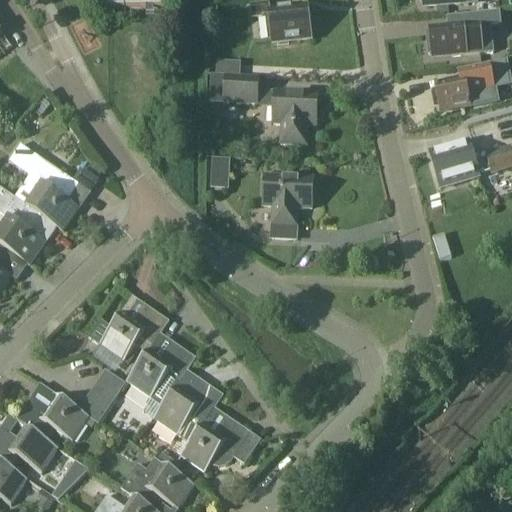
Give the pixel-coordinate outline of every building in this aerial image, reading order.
[(170,13),(170,0),(104,0),(105,13),(170,13)] [(424,0),(425,9),(461,6),(460,0),(424,0)] [(271,13),(270,5),(252,7),(253,18),(268,16),(269,29),(267,29),(268,43),(271,42),(271,46),(277,45),(278,48),(288,46),(288,44),(310,41),(306,8),(296,10),(292,8),(280,10),(281,12),(271,13)] [(468,18),(469,29),(430,32),(430,34),(426,35),(428,57),(431,57),(431,58),(451,56),(451,58),(476,56),(476,42),(487,41),(486,27),(500,25),(499,15),(468,18)] [(241,78),(242,66),(218,64),(217,76),(241,78)] [(439,113),(481,104),(475,79),(446,85),(447,87),(434,90),(439,113)] [(503,100),(501,90),(480,93),(481,103),(503,100)] [(314,130),(316,98),(275,96),(273,128),(281,129),(280,148),(306,150),(307,130),(314,130)] [(43,102),(33,112),(40,118),(50,109),(43,102)] [(32,129),(39,118),(32,114),(25,125),(32,129)] [(468,144),(429,156),(439,190),(469,182),(473,192),(497,185),(493,174),(511,169),(511,149),(511,150),(488,156),(473,161),(468,144)] [(44,222),(62,235),(78,212),(66,204),(78,187),(18,147),(7,164),(31,180),(16,202),(25,208),(44,222)] [(230,192),(231,163),(212,163),(212,192),(230,192)] [(311,212),(313,182),(265,180),(263,210),(274,210),(272,241),(296,243),(298,211),(311,212)] [(44,222),(25,208),(16,202),(0,191),(0,216),(6,220),(0,228),(0,248),(11,256),(29,269),(45,246),(33,238),(44,222)] [(76,232),(90,249),(104,238),(90,221),(76,232)] [(11,256),(0,248),(0,295),(11,279),(1,272),(11,256)] [(161,337),(170,324),(134,299),(99,348),(124,365),(141,341),(152,349),(161,337)] [(196,362),(161,337),(152,349),(127,384),(151,401),(168,377),(179,385),(187,374),(188,374),(196,362)] [(99,382),(119,396),(125,386),(106,373),(99,382)] [(224,399),(188,374),(187,374),(179,385),(154,421),(178,438),(195,414),(206,422),(207,422),(215,410),(216,411),(224,399)] [(112,405),(119,396),(99,382),(93,391),(112,405)] [(90,420),(78,412),(41,387),(17,422),(16,423),(40,439),(41,438),(48,427),(73,444),(90,420)] [(104,415),(112,405),(93,391),(85,402),(104,415)] [(98,425),(104,415),(85,402),(78,412),(90,420),(98,425)] [(261,443),(216,411),(215,410),(207,422),(206,422),(181,458),(205,475),(222,451),(244,467),(261,443)] [(16,423),(17,422),(9,417),(0,431),(0,463),(9,470),(10,470),(17,459),(42,475),(59,450),(41,438),(40,439),(16,423)] [(160,455),(155,461),(162,466),(170,471),(171,472),(176,466),(160,455)] [(151,458),(143,469),(138,466),(121,490),(133,498),(152,511),(177,511),(194,488),(151,458)] [(0,463),(0,499),(10,507),(28,482),(10,470),(9,470),(0,463)] [(61,487),(53,498),(59,503),(69,492),(61,487)] [(151,511),(133,498),(125,509),(107,498),(97,511),(151,511)]
